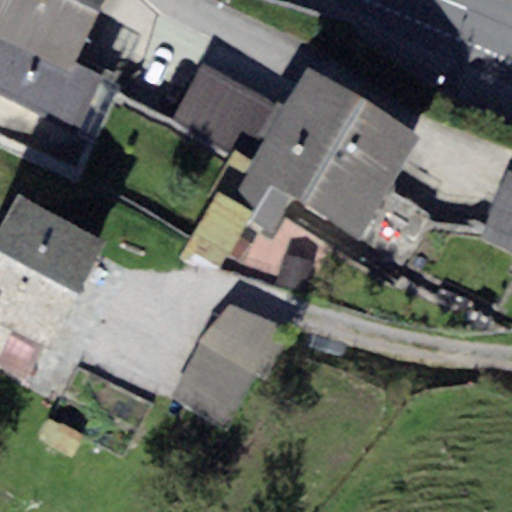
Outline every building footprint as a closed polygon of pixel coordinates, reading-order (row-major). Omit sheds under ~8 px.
[(108,83),(77,66),(110,0),(0,0),(0,92),(79,136),(108,83)] [(244,162),(279,106),(208,62),(188,94),(179,88),(163,113),(173,119),(244,162)] [(248,174),(251,176),(233,205),(252,217),(276,231),(294,202),(357,240),(418,140),(309,74),(248,174)] [(511,171),(481,239),(511,253),(511,171)] [(0,327),(16,335),(52,354),(108,242),(20,196),(0,235),(0,327)] [(219,270),(252,217),(233,205),(220,196),(182,257),(219,270)] [(203,344),(172,402),(226,430),(258,379),(268,384),(295,332),(234,306),(203,344)] [(0,366),(16,335),(0,327),(0,366)]
